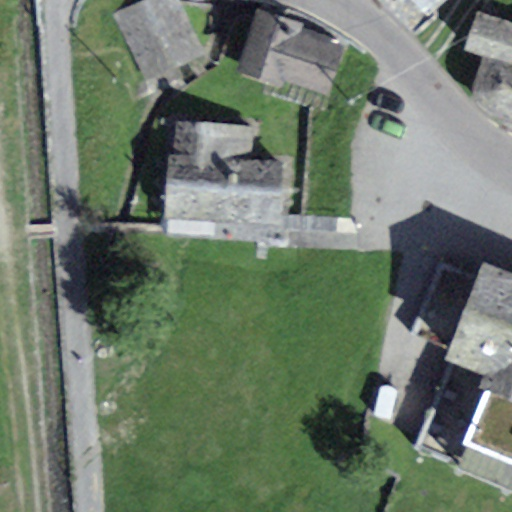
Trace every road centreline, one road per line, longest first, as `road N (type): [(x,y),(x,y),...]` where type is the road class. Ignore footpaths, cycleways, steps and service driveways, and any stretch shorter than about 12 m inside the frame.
road 1 (track): [(63,0),(96,511)]
road 2 (unclassified): [(511,163),(476,139),(334,0)]
road 3 (track): [(0,276),(16,511)]
